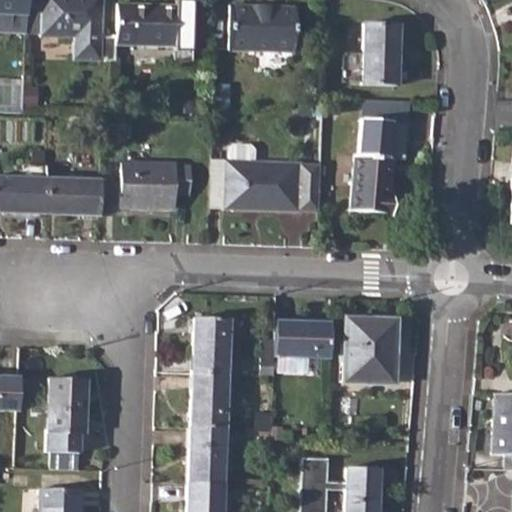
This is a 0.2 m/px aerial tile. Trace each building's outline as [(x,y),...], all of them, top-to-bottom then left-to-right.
[(0,0),(0,33),(25,34),(25,0),(0,0)] [(106,61),(114,61),(115,43),(115,37),(100,35),(100,0),(25,0),(25,34),(40,35),(73,37),(73,60),(100,60),(100,58),(105,58),(106,61)] [(115,37),(115,43),(190,45),(191,8),(176,8),(176,5),(116,3),(115,37)] [(229,5),(228,50),(293,53),(294,8),(229,5)] [(362,24),(360,84),(396,85),(397,25),(362,24)] [(344,52),(343,81),(360,81),(360,53),(344,52)] [(353,156),(349,210),(393,214),(394,194),(389,193),(391,158),(388,159),(389,140),(359,138),(357,156),(353,156)] [(221,213),(262,214),(264,163),(251,163),(252,151),(248,147),(229,146),(225,150),(225,162),(224,162),(221,213)] [(118,207),(153,209),(154,165),(119,163),(118,207)] [(264,163),(262,214),(296,215),(297,213),(317,214),(318,166),(299,166),(297,164),(264,163)] [(0,211),(42,213),(43,179),(44,166),(22,165),(21,178),(0,176),(0,211)] [(154,165),(153,209),(173,209),(174,196),(189,197),(190,166),(154,165)] [(43,179),(42,213),(98,215),(99,181),(43,179)] [(192,318),(190,373),(226,375),(227,320),(192,318)] [(344,318),(341,381),(361,382),(361,376),(393,378),(394,320),(344,318)] [(274,322),(273,356),(327,358),(328,324),(274,322)] [(190,373),(188,428),(224,429),(226,375),(190,373)] [(0,409),(16,410),(18,377),(0,376),(0,409)] [(47,379),(44,433),(47,433),(46,451),(78,453),(79,434),(83,434),(85,379),(47,379)] [(511,393),(494,393),(492,453),(504,454),(503,470),(511,469),(511,393)] [(188,428),(186,481),(222,482),(224,429),(188,428)] [(375,511),(377,469),(345,467),(345,482),(326,482),(327,458),(300,458),(298,511),(324,511),(325,488),(344,489),(343,511),(375,511)] [(186,481),(185,511),(221,511),(222,482),(186,481)] [(37,489),(36,511),(79,511),(80,490),(37,489)]
